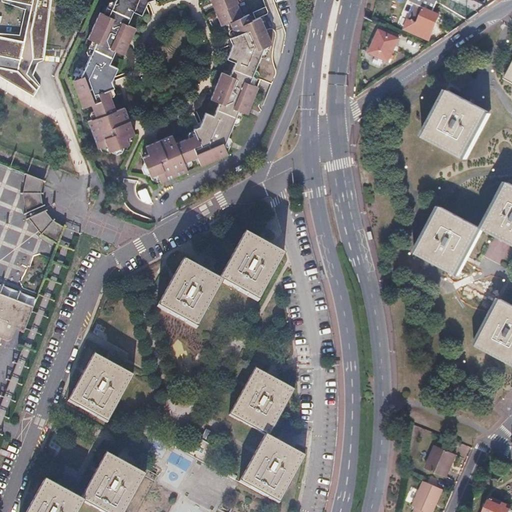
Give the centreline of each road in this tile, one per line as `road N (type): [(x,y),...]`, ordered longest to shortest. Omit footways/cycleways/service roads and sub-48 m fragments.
road 1 (secondary): [(370,511),(381,360),(339,148)]
road 2 (secondary): [(310,157),(351,365),(340,511)]
road 3 (residential): [(172,230),(95,277),(3,511)]
road 4 (residential): [(315,511),(324,435),(319,346),(274,176)]
road 5 (residential): [(172,230),(162,209),(173,189),(260,137),(287,62),(295,0)]
road 6 (residential): [(511,0),(336,120)]
road 7 (residential): [(312,64),(252,187)]
road 8 (secondary): [(336,120),(352,0)]
